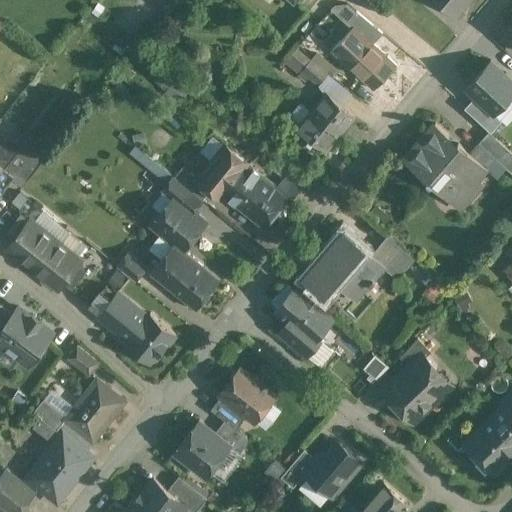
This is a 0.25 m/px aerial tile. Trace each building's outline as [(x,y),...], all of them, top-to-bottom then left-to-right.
[(438,0),(457,16),(470,0),(438,0)] [(383,33),(357,11),(348,21),(354,26),(373,43),(383,33)] [(373,43),(354,26),(332,50),(374,89),(397,65),(373,43)] [(328,74),(311,59),(298,75),(306,81),(309,76),(319,84),(328,74)] [(511,80),(492,61),(492,60),(491,60),(478,74),(475,71),(465,82),(468,85),(465,87),(466,88),(467,88),(494,113),(493,114),(494,114),(511,95),(511,80)] [(355,116),(327,94),(310,115),(309,115),(297,130),(312,142),(314,139),(327,150),(355,116)] [(488,169),(435,123),(404,160),(428,180),(427,181),(430,184),(431,183),(439,190),(447,181),(467,199),(464,202),(466,203),(483,183),(475,177),(484,167),(487,170),(488,169)] [(511,152),(489,131),(479,142),(511,173),(511,152)] [(14,139),(2,140),(0,143),(0,164),(5,168),(27,140),(19,134),(14,139)] [(27,140),(5,168),(14,176),(12,179),(23,187),(48,154),(28,139),(27,140)] [(198,178),(197,179),(210,190),(220,197),(223,193),(247,163),(225,145),(198,178)] [(247,163),(223,193),(264,226),(288,197),(247,163)] [(0,164),(0,196),(1,196),(0,195),(0,194),(12,179),(14,176),(5,168),(0,164)] [(198,178),(183,166),(175,176),(187,186),(203,199),(210,190),(197,179),(198,178)] [(175,176),(164,189),(174,197),(175,196),(177,198),(187,186),(175,176)] [(203,199),(187,186),(177,198),(193,211),(203,199)] [(174,197),(152,224),(174,243),(175,242),(183,249),(206,221),(193,211),(177,198),(175,196),(174,197)] [(56,239),(31,220),(8,248),(33,267),(56,239)] [(344,232),(306,276),(322,291),(326,294),(339,279),(358,295),(354,299),(356,300),(369,285),(371,286),(376,281),(374,279),(384,268),(389,272),(390,271),(372,255),(344,232)] [(408,250),(390,233),(379,246),(398,262),(408,250)] [(56,239),(33,267),(58,287),(81,259),(56,239)] [(174,243),(151,272),(196,309),(220,279),(183,249),(175,242),(174,243)] [(398,262),(379,246),(372,255),(390,271),(399,278),(415,258),(408,250),(398,262)] [(147,267),(128,252),(117,265),(136,280),(147,267)] [(307,277),(298,288),(296,286),(294,289),(287,284),(272,302),(278,307),(276,310),(288,321),(289,321),(296,326),(299,323),(319,341),(320,339),(317,337),(333,318),(313,301),(322,291),(307,277)] [(106,285),(90,305),(99,313),(115,293),(106,285)] [(148,316),(117,291),(115,293),(99,313),(98,314),(119,332),(117,335),(151,364),(176,333),(151,312),(148,316)] [(1,303),(0,304),(0,330),(14,312),(1,303)] [(32,316),(19,306),(14,312),(0,330),(0,342),(5,346),(3,348),(17,358),(18,356),(29,364),(53,332),(41,322),(42,321),(33,314),(32,316)] [(319,341),(299,323),(296,326),(289,321),(288,321),(279,333),(306,356),(319,341)] [(418,338),(400,356),(411,368),(425,355),(426,356),(431,351),(418,337),(417,337),(418,338)] [(98,362),(78,346),(69,357),(89,373),(98,362)] [(365,368),(378,377),(388,363),(374,354),(365,368)] [(411,368),(385,392),(411,419),(418,412),(424,412),(433,404),(432,399),(446,386),(432,371),(437,367),(426,356),(425,355),(411,368)] [(276,395),(241,368),(221,394),(248,415),(255,421),(276,395)] [(68,415),(67,417),(93,438),(93,439),(124,400),(98,379),(68,415)] [(511,392),(502,402),(505,405),(505,404),(511,410),(511,392)] [(222,395),(211,409),(225,420),(236,429),(248,415),(222,395)] [(68,415),(51,402),(46,408),(42,405),(37,411),(43,416),(63,432),(85,449),(93,438),(67,417),(68,415)] [(505,405),(465,443),(493,472),(511,453),(511,410),(505,404),(505,405)] [(56,442),(28,476),(58,499),(93,455),(85,449),(63,432),(43,416),(35,425),(56,442)] [(199,420),(175,452),(206,476),(231,446),(231,445),(215,432),(199,420)] [(225,420),(215,432),(231,445),(231,446),(240,453),(250,440),(236,429),(225,420)] [(339,441),(329,453),(321,453),(316,458),(306,471),(306,472),(333,494),(362,460),(339,441)] [(316,458),(305,448),(290,466),(302,477),(306,472),(306,471),(316,458)] [(302,477),(290,466),(281,476),(294,487),(302,477)] [(19,511),(35,491),(7,468),(0,476),(0,501),(13,511),(19,511)] [(196,511),(207,498),(179,475),(168,489),(189,506),(188,507),(194,511),(196,511)] [(154,478),(127,511),(183,511),(188,507),(189,506),(168,489),(154,478)] [(405,511),(410,506),(384,483),(359,511),(405,511)]
